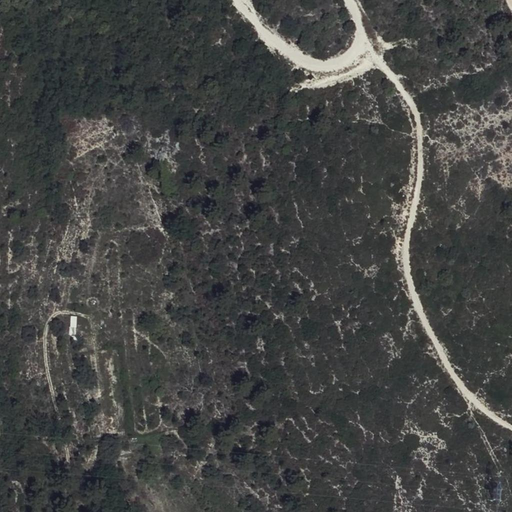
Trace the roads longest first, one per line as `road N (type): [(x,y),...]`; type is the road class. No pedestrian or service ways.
road 1 (track): [(511,432),(452,384),(402,278),(420,180),(417,113),(395,77),(363,51)]
road 2 (track): [(239,0),(297,58),(320,68),(350,63),(363,51),(350,0)]
